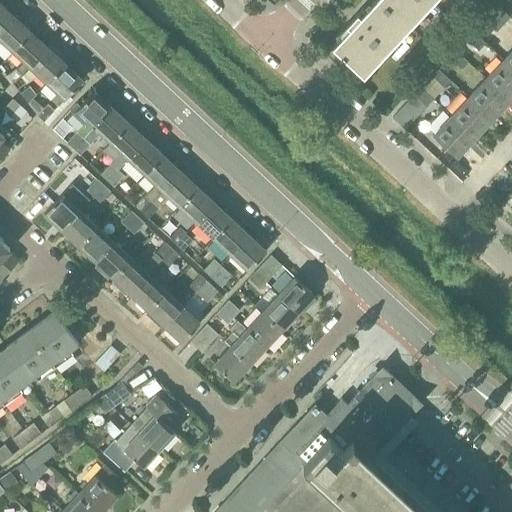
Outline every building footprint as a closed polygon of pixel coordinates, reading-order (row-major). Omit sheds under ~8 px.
[(367,9),(361,15),(358,12),(347,24),(350,27),(333,46),(364,74),(432,0),(375,0),(372,4),(373,5),(368,10),(367,9)] [(0,30),(14,15),(0,1),(0,30)] [(484,19),(497,31),(504,24),(491,12),(484,19)] [(0,38),(13,51),(32,31),(14,15),(0,30),(0,38)] [(32,31),(13,51),(24,60),(18,66),(24,73),(30,66),(48,46),(32,31)] [(467,39),(479,50),(486,43),(474,31),(467,39)] [(47,82),(66,63),(48,46),(30,66),(46,81),(47,82)] [(449,57),(462,69),(469,62),(456,50),(449,57)] [(511,98),(511,66),(504,59),(486,78),(510,101),(511,98)] [(66,63),(47,82),(58,93),(52,99),(59,105),(83,79),(66,63)] [(12,81),(12,82),(22,74),(24,73),(18,66),(7,75),(12,81)] [(439,69),(432,76),(444,88),(451,80),(439,69)] [(510,101),(486,78),(469,97),(493,119),(510,101)] [(28,84),(20,91),(27,101),(35,93),(28,84)] [(415,95),(427,106),(434,99),(421,88),(415,95)] [(77,103),(71,110),(74,113),(74,114),(85,124),(78,131),(84,137),(94,126),(113,106),(95,90),(80,106),(77,103)] [(493,119),(469,97),(451,116),(475,138),(493,119)] [(11,114),(20,104),(13,98),(4,108),(11,114)] [(38,114),(45,120),(55,110),(48,103),(38,114)] [(20,104),(11,114),(18,120),(27,110),(20,104)] [(94,126),(84,137),(90,143),(100,132),(111,142),(129,122),(113,106),(94,126)] [(475,138),(451,116),(434,135),(458,157),(475,138)] [(111,142),(104,150),(115,160),(112,163),(118,169),(128,158),(147,139),(129,122),(111,142)] [(0,159),(10,149),(0,139),(0,137),(3,134),(0,130),(0,159)] [(74,148),(84,137),(78,131),(77,131),(67,142),(74,148)] [(84,137),(74,148),(80,154),(90,143),(84,137)] [(147,139),(128,158),(145,174),(164,154),(147,139)] [(147,196),(152,201),(181,170),(164,154),(145,174),(157,185),(147,196)] [(108,180),(118,169),(112,163),(101,174),(108,180)] [(118,169),(108,180),(114,186),(124,175),(118,169)] [(181,170),(152,201),(159,207),(169,196),(179,206),(198,186),(181,170)] [(94,196),(104,185),(97,178),(87,189),(94,196)] [(104,185),(94,196),(100,201),(110,190),(104,185)] [(198,186),(179,206),(196,222),(214,202),(198,186)] [(62,230),(80,211),(62,194),(44,213),(62,230)] [(142,212),(152,201),(147,196),(146,195),(136,206),(142,212)] [(152,201),(142,212),(148,218),(159,207),(152,201)] [(214,202),(196,222),(213,238),(232,218),(215,202),(214,202)] [(128,227),(138,216),(131,210),(121,221),(128,227)] [(80,211),(62,230),(79,246),(97,226),(80,211)] [(138,216),(128,227),(134,233),(144,222),(138,216)] [(230,254),(249,234),(232,218),(213,238),(230,254)] [(97,226),(79,246),(96,262),(114,242),(97,226)] [(179,226),(169,237),(176,243),(186,233),(179,226)] [(186,233),(176,243),(182,249),(192,238),(186,233)] [(249,234),(230,254),(248,270),(266,251),(249,234)] [(0,276),(2,278),(18,259),(8,250),(9,248),(3,242),(3,239),(0,236),(0,276)] [(113,277),(131,258),(114,242),(96,262),(113,277)] [(148,274),(162,259),(172,248),(165,242),(155,253),(142,267),(131,258),(113,277),(130,293),(148,274)] [(172,248),(162,259),(168,265),(178,254),(172,248)] [(254,272),(265,283),(282,265),(271,255),(254,272)] [(210,275),(220,265),(214,259),(204,270),(210,275)] [(220,265),(210,275),(217,282),(222,286),(232,275),(220,265)] [(265,283),(254,272),(249,279),(259,289),(265,283)] [(148,274),(130,293),(147,309),(165,289),(155,280),(148,274)] [(196,291),(206,280),(200,274),(190,285),(196,291)] [(314,295),(294,277),(278,295),(297,313),(299,311),(302,314),(315,300),(312,297),(314,295)] [(206,280),(196,291),(207,302),(217,291),(206,280)] [(165,289),(147,309),(164,325),(182,305),(165,289)] [(262,311),(282,330),(297,313),(278,295),(262,311)] [(223,306),(234,316),(240,310),(229,300),(223,306)] [(182,305),(164,325),(167,328),(181,342),(200,322),(182,305)] [(234,316),(223,306),(217,313),(228,323),(234,316)] [(54,311),(51,313),(0,350),(0,401),(78,344),(54,311)] [(246,328),(266,347),(282,330),(262,311),(246,328)] [(246,328),(237,320),(230,329),(233,331),(225,340),(230,346),(250,364),(266,347),(246,328)] [(207,324),(190,341),(201,351),(218,334),(207,324)] [(250,364),(230,346),(214,363),(234,382),(250,364)] [(315,403),(213,511),(428,511),(374,463),(370,459),(413,411),(413,394),(391,374),(374,375),(348,403),(342,397),(327,413),(315,403)] [(103,395),(111,407),(130,393),(121,381),(103,395)] [(84,384),(77,389),(85,399),(92,394),(84,384)] [(74,391),(71,394),(79,404),(82,402),(85,399),(77,389),(74,391)] [(150,407),(134,424),(160,448),(176,430),(168,423),(178,412),(156,392),(146,403),(150,407)] [(71,394),(64,399),(71,409),(79,404),(71,394)] [(111,407),(103,395),(95,400),(104,412),(111,407)] [(55,405),(49,410),(56,420),(63,416),(55,405)] [(49,410),(42,415),(49,426),(56,420),(49,410)] [(33,421),(27,426),(35,437),(41,432),(33,421)] [(115,437),(103,450),(124,469),(134,457),(143,465),(160,448),(134,424),(119,441),(115,437)] [(23,429),(20,431),(28,442),(31,440),(35,437),(27,426),(23,429)] [(20,431),(13,437),(20,447),(28,442),(20,431)] [(36,451),(43,461),(56,451),(49,441),(36,451)] [(4,443),(0,445),(0,450),(6,458),(12,453),(4,443)] [(43,461),(36,451),(23,460),(31,470),(43,461)] [(75,489),(100,511),(117,493),(108,485),(117,475),(104,463),(86,482),(83,480),(75,489)] [(0,477),(0,483),(4,490),(17,480),(10,470),(0,477)] [(62,509),(64,511),(100,511),(75,489),(67,497),(70,500),(62,509)]
